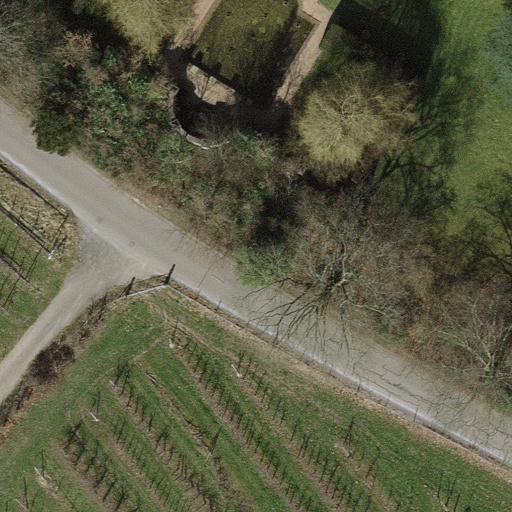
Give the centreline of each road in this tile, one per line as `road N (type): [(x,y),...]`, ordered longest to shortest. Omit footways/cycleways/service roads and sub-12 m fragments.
road 1 (residential): [(0,116),(131,220),(267,306),(511,439)]
road 2 (track): [(0,386),(131,220)]
